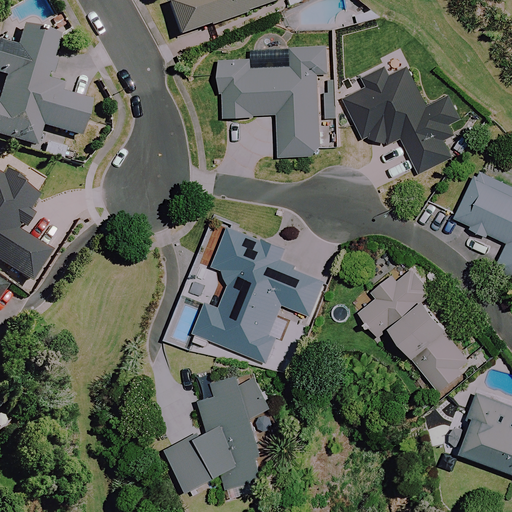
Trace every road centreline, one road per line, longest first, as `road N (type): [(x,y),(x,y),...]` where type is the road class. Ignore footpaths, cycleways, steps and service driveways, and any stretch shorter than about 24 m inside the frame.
road 1 (residential): [(511,334),(460,270),(404,231),(336,204),(151,177)]
road 2 (residential): [(151,177),(153,109),(100,0)]
